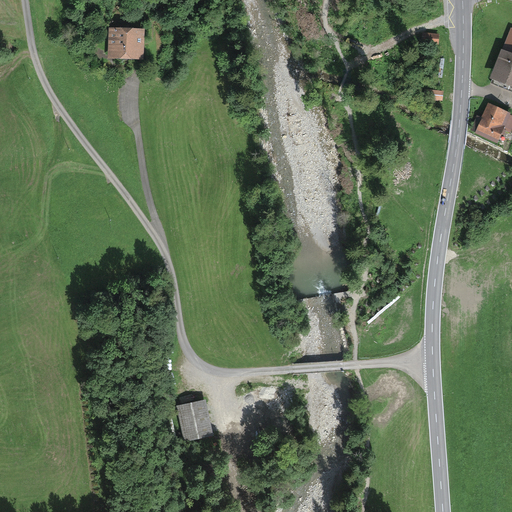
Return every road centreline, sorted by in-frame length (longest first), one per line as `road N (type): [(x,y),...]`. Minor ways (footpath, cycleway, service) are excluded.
road 1 (secondary): [(463,0),(460,121),(433,308),(443,511)]
road 2 (track): [(25,0),(47,87),(162,245),(191,355),(227,373),(295,367)]
road 3 (track): [(0,277),(30,268),(42,252),(60,110)]
road 4 (track): [(162,245),(135,89)]
road 5 (track): [(227,373),(242,511)]
road 6 (track): [(432,359),(295,367)]
